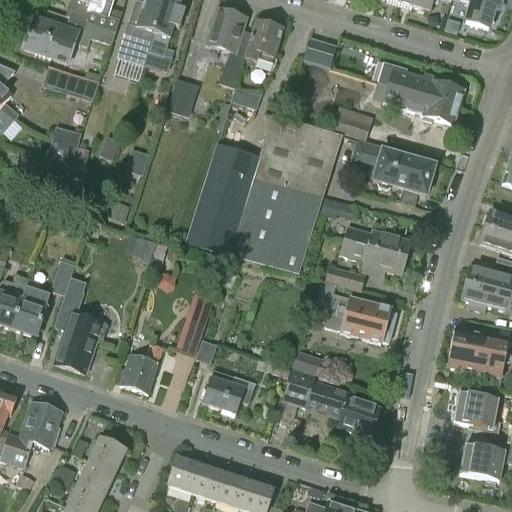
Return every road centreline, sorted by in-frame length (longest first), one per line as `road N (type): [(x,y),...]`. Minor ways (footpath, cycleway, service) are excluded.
road 1 (residential): [(402,506),(398,461),(454,224),(508,75)]
road 2 (residential): [(508,75),(263,0)]
road 3 (residential): [(402,506),(165,425)]
road 4 (residential): [(165,425),(0,369)]
